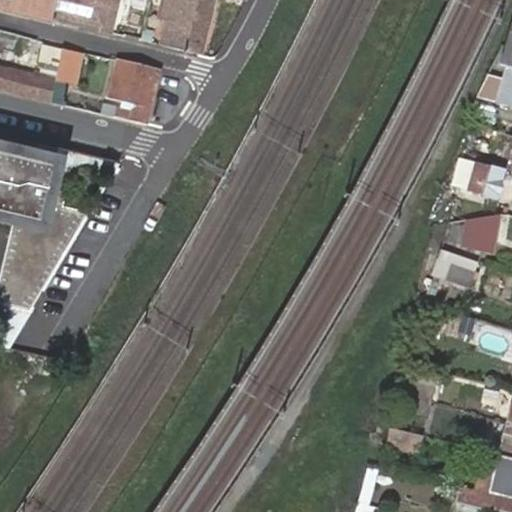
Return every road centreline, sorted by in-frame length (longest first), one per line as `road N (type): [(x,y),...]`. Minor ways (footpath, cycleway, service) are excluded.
road 1 (residential): [(223,74),(173,156),(0,109)]
road 2 (residential): [(223,74),(0,20)]
